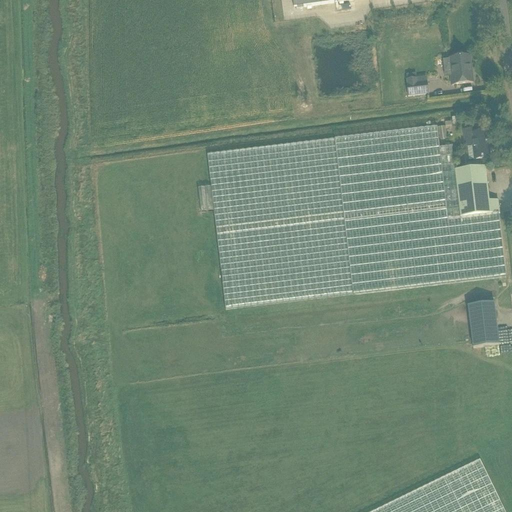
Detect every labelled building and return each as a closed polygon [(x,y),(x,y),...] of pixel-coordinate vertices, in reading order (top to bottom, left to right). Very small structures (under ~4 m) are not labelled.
[(292,0),(294,9),(359,0),(292,0)] [(450,60),(442,61),(445,78),(451,77),(452,86),(473,83),(469,57),(459,59),(450,60)] [(406,75),(408,98),(429,95),(427,78),(417,79),(416,74),(406,75)] [(445,127),(438,128),(439,140),(446,140),(445,127)] [(215,213),(226,310),(353,295),(353,296),(506,278),(499,215),(500,214),(498,201),(489,202),(485,168),(455,172),(452,150),(440,151),(439,140),(438,128),(207,154),(212,188),(199,190),(202,214),(215,213)] [(475,161),(490,159),(486,133),(474,135),(473,130),(463,132),(465,147),(473,146),(475,161)] [(494,304),(468,307),(473,349),(499,346),(494,304)] [(505,511),(480,461),(375,511),(505,511)]
